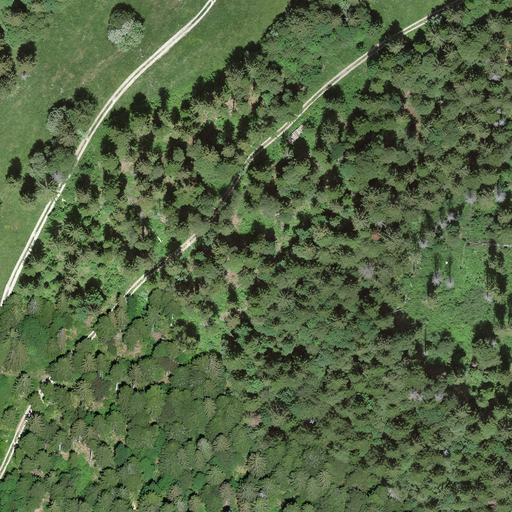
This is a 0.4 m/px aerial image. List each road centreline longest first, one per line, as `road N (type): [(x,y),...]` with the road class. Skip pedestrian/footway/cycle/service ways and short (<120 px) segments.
road 1 (track): [(0,474),(46,385),(136,286),(199,234),(259,149),(340,77),(464,0)]
road 2 (track): [(0,313),(107,107),(212,0)]
